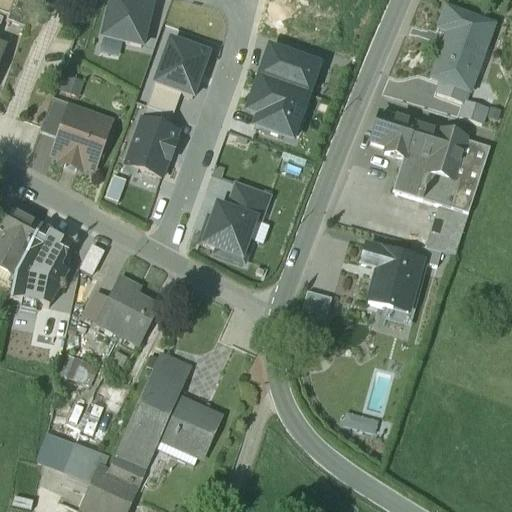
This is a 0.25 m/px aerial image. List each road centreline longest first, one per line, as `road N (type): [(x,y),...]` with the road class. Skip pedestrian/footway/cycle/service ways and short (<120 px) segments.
road 1 (unclassified): [(275,335),(339,153),(405,0)]
road 2 (residential): [(164,261),(236,32),(235,0)]
road 3 (unclassified): [(385,511),(316,464),(279,417),(270,386),(275,335)]
road 4 (residential): [(0,168),(164,261)]
road 5 (residential): [(164,261),(259,313),(275,335)]
